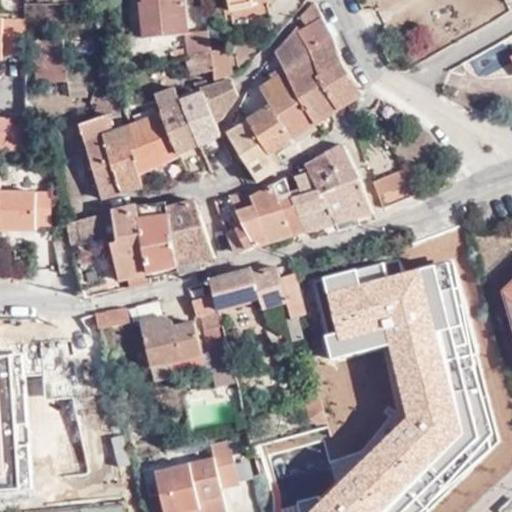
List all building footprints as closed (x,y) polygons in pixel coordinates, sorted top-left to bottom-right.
[(141,0),(144,36),(189,31),(185,0),(141,0)] [(299,29),(340,107),(364,92),(342,60),(334,35),(314,2),(301,15),(306,24),(299,29)] [(25,50),(25,14),(3,14),(3,12),(0,12),(0,56),(4,56),(4,51),(25,50)] [(286,68),(317,122),(340,107),(299,29),(298,27),(276,50),(286,68)] [(190,54),(211,49),(209,28),(189,31),(190,54)] [(93,78),(92,67),(67,68),(64,37),(44,39),(44,34),(39,34),(39,39),(33,39),(38,83),(70,79),(74,95),(87,95),(90,79),(93,78)] [(214,77),(231,73),(227,48),(211,49),(213,67),(214,77)] [(192,73),(213,67),(211,49),(190,54),(187,56),(192,73)] [(276,50),(263,62),(272,78),(286,68),(276,50)] [(261,85),(269,102),(292,137),(317,122),(286,68),(272,78),(261,85)] [(238,92),(231,77),(217,83),(203,87),(216,119),(222,116),(238,92)] [(158,93),(160,99),(164,110),(162,111),(178,152),(199,143),(181,100),(179,95),(176,86),(158,93)] [(109,114),(110,116),(120,116),(121,87),(96,87),(87,121),(109,114)] [(216,119),(203,87),(196,90),(197,95),(181,100),(199,143),(221,132),(216,119)] [(248,110),(243,113),(244,114),(269,151),(271,150),(292,137),(269,102),(252,114),(248,110)] [(162,111),(131,123),(146,186),(153,184),(150,168),(179,155),(178,152),(162,111)] [(146,186),(131,123),(115,129),(110,116),(109,114),(87,121),(81,122),(103,197),(146,186)] [(269,151),(244,114),(240,117),(242,120),(227,131),(259,179),(280,165),(271,150),(269,151)] [(0,147),(27,149),(27,117),(0,115),(0,147)] [(307,165),(311,173),(336,222),(372,211),(360,177),(342,145),(307,165)] [(404,169),(373,178),(373,180),(383,206),(415,194),(404,169)] [(309,191),(292,197),(305,231),(336,222),(311,173),(295,176),(309,191)] [(255,206),(240,212),(245,224),(241,226),(244,232),(244,233),(250,247),(276,239),(305,231),(292,197),(285,177),(251,198),(255,206)] [(0,222),(50,222),(51,190),(17,190),(17,186),(0,185),(0,222)] [(250,195),(231,195),(238,213),(240,212),(255,206),(251,198),(250,195)] [(196,199),(166,206),(168,215),(172,232),(204,225),(196,199)] [(114,210),(86,217),(89,227),(101,225),(105,245),(112,244),(120,279),(129,277),(151,272),(139,219),(136,205),(114,210)] [(139,219),(151,272),(178,265),(172,232),(168,215),(139,219)] [(172,232),(178,265),(214,256),(204,225),(172,232)] [(244,233),(231,239),(235,249),(238,251),(250,247),(244,233)] [(52,241),(60,273),(77,269),(69,237),(52,241)] [(214,256),(178,265),(180,272),(194,269),(215,260),(214,256)] [(355,269),(321,279),(335,332),(324,335),(331,359),(388,346),(405,419),(320,504),(317,497),(297,502),(299,511),(425,511),(498,443),(452,261),(418,269),(387,277),(383,263),(355,269)] [(111,263),(77,270),(83,291),(116,283),(111,263)] [(253,266),(210,280),(211,282),(214,293),(218,309),(261,297),(264,307),(286,301),(291,319),(298,318),(287,275),(281,276),(279,265),(254,272),(253,266)] [(151,272),(129,277),(131,285),(152,280),(151,272)] [(296,272),(287,275),(298,318),(309,315),(296,272)] [(190,288),(193,299),(214,293),(211,282),(205,283),(190,288)] [(196,316),(201,314),(218,310),(218,309),(214,293),(193,299),(196,316)] [(127,308),(95,313),(99,329),(131,323),(127,308)] [(220,388),(237,383),(218,310),(201,314),(220,388)] [(141,322),(152,366),(155,379),(174,375),(172,364),(203,357),(196,322),(175,328),(173,322),(171,323),(161,316),(141,322)] [(298,318),(291,319),(288,321),(294,343),(304,340),(298,318)] [(294,343),(288,321),(263,327),(267,342),(268,344),(272,346),(276,347),(294,343)] [(65,340),(41,340),(43,376),(70,374),(65,340)] [(0,489),(18,488),(8,356),(0,356),(0,489)] [(320,425),(327,425),(319,394),(304,399),(308,414),(311,419),(314,422),(320,425)] [(294,436),(312,486),(342,476),(323,425),(294,436)] [(153,471),(162,511),(175,511),(199,506),(197,500),(221,494),(218,484),(237,479),(227,442),(210,446),(212,457),(153,471)] [(199,506),(222,500),(221,494),(197,500),(199,506)] [(199,506),(175,511),(217,511),(224,510),(222,500),(199,506)]
